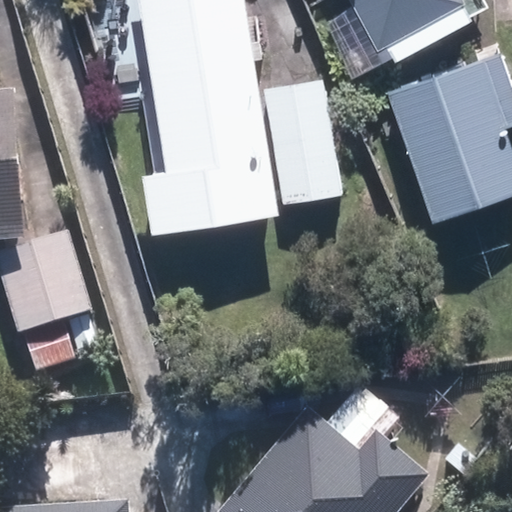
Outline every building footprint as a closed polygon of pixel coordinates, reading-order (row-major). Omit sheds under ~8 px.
[(147,168),(157,228),(284,209),(282,199),(348,188),(330,75),(264,86),(250,0),(143,0),(170,165),(147,168)] [(359,0),(360,2),(343,10),(373,65),(390,57),(401,51),(404,57),(481,16),(472,0),(359,0)] [(397,90),(443,216),(511,190),(511,120),(489,56),(397,90)] [(0,243),(34,242),(25,93),(0,95),(0,243)] [(76,235),(0,257),(24,335),(31,332),(42,370),(83,358),(72,319),(98,311),(76,235)] [(391,511),(425,471),(378,432),(361,453),(307,409),(222,511),(391,511)] [(127,511),(127,503),(1,508),(1,511),(127,511)]
